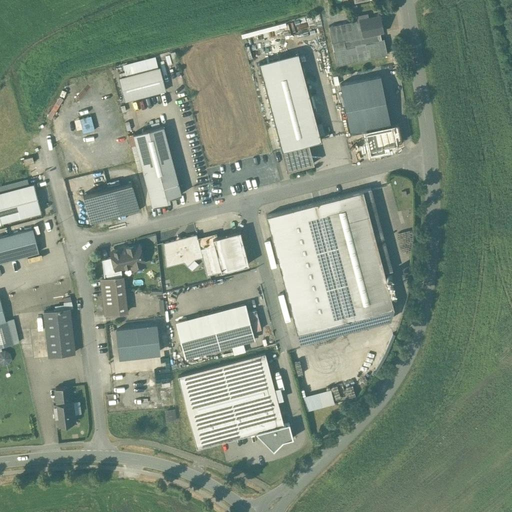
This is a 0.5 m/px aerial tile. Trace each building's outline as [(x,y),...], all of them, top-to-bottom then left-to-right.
[(380,16),(360,20),(363,34),(383,30),(380,16)] [(363,34),(360,20),(329,27),(337,64),(387,54),(383,30),(363,34)] [(298,51),(258,62),(282,149),(307,143),(308,142),(321,139),(298,51)] [(123,64),(126,75),(158,67),(155,56),(123,64)] [(243,159),(282,149),(258,62),(220,72),(243,159)] [(125,100),(165,90),(159,67),(158,67),(126,75),(119,77),(125,100)] [(380,75),(340,83),(351,132),(365,129),(390,124),(380,75)] [(91,116),(80,119),(83,132),(94,129),(91,116)] [(390,124),(365,129),(369,151),(389,147),(388,144),(395,142),(391,123),(390,124)] [(164,127),(132,136),(152,208),(170,203),(169,199),(183,195),(164,127)] [(307,143),(282,149),(287,170),(314,163),(308,142),(307,143)] [(32,156),(23,158),(25,164),(34,162),(32,156)] [(131,181),(83,194),(91,223),(139,210),(131,181)] [(34,183),(0,191),(0,219),(1,222),(41,211),(34,183)] [(370,187),(266,215),(297,332),(393,307),(384,271),(391,269),(381,230),(374,232),(368,211),(376,209),(370,187)] [(32,228),(0,235),(0,262),(38,253),(32,228)] [(216,232),(197,237),(202,257),(207,274),(249,263),(240,230),(217,236),(216,232)] [(195,258),(202,257),(197,237),(196,233),(181,237),(177,235),(175,238),(163,242),(166,266),(183,261),(187,265),(195,258)] [(140,242),(110,249),(112,255),(115,268),(124,266),(145,261),(140,242)] [(112,255),(103,259),(105,277),(125,275),(124,266),(115,268),(112,255)] [(105,277),(101,277),(105,314),(128,312),(125,275),(105,277)] [(7,320),(5,320),(0,299),(0,346),(13,343),(7,320)] [(179,321),(188,357),(255,338),(246,303),(179,321)] [(56,309),(43,311),(48,355),(74,352),(69,307),(61,308),(61,305),(55,305),(56,309)] [(130,327),(116,329),(119,356),(133,355),(133,354),(159,351),(156,324),(130,327)] [(4,350),(0,351),(0,361),(3,363),(8,362),(10,357),(9,353),(4,350)] [(255,430),(284,423),(266,353),(178,376),(197,446),(255,430)] [(274,371),(276,386),(284,386),(282,371),(274,371)] [(74,399),(81,399),(81,390),(85,390),(85,384),(73,385),(74,399)] [(67,385),(55,387),(57,402),(69,400),(67,385)] [(308,410),(336,402),(332,387),(304,395),(308,410)] [(57,402),(53,402),(56,423),(58,423),(58,426),(65,425),(65,422),(75,421),(73,401),(72,400),(69,400),(57,402)] [(177,418),(177,407),(166,408),(167,419),(177,418)] [(290,421),(284,423),(255,430),(274,449),(283,439),(294,436),(290,421)]
